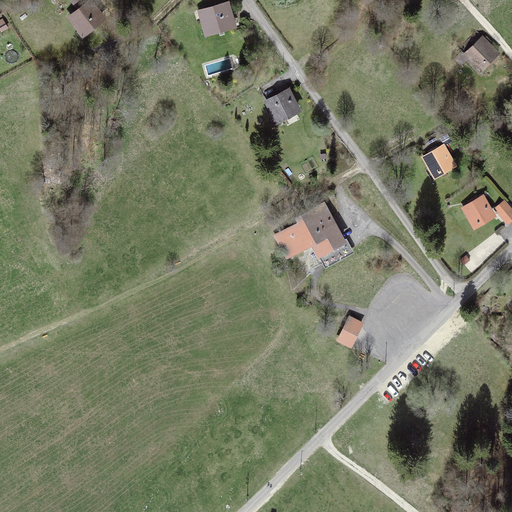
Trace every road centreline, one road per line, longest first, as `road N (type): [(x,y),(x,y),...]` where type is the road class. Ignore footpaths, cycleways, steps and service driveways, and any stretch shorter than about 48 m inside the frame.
road 1 (residential): [(245,0),(465,294)]
road 2 (unclassified): [(465,294),(244,511)]
